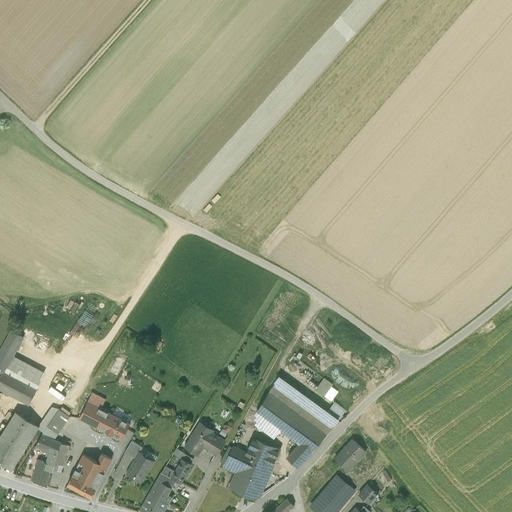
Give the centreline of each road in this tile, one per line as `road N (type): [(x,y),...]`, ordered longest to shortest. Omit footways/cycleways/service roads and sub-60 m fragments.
road 1 (track): [(415,363),(298,282),(63,155),(0,95)]
road 2 (residential): [(250,511),(415,363)]
road 3 (track): [(179,223),(97,350),(70,359),(29,356)]
road 4 (track): [(33,128),(148,0)]
road 5 (track): [(321,298),(283,359),(287,372),(320,396)]
